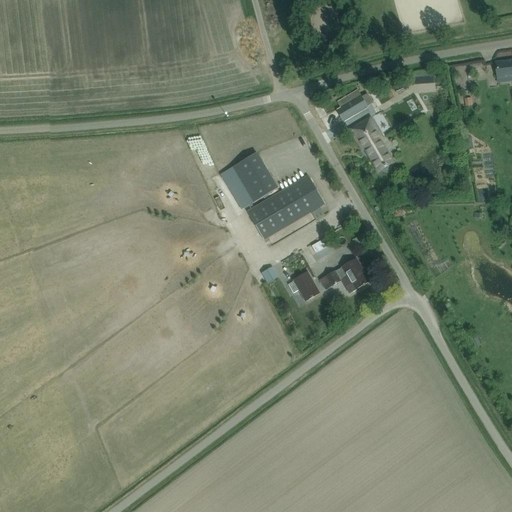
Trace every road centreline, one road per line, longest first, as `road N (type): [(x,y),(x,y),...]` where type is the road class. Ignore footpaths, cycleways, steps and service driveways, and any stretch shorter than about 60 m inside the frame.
road 1 (unclassified): [(118,511),(408,294)]
road 2 (unclassified): [(279,97),(169,122),(0,134)]
road 3 (unclassified): [(408,294),(299,90)]
road 4 (unclassified): [(299,90),(511,44)]
road 5 (unclassified): [(511,456),(408,294)]
